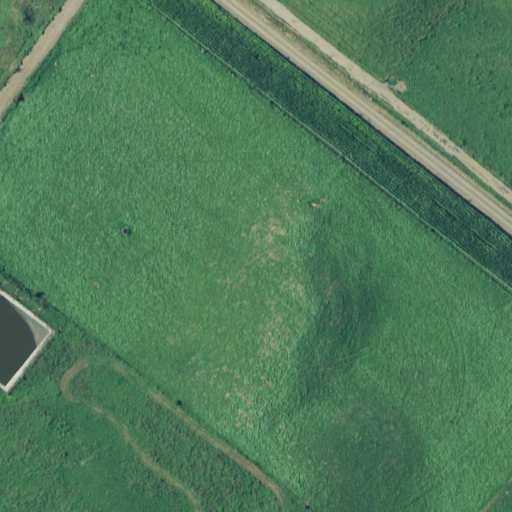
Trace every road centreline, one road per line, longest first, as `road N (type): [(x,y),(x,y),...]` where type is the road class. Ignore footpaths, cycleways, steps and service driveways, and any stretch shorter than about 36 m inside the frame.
road 1 (track): [(221,0),(511,231)]
road 2 (unknown): [(0,102),(72,0)]
